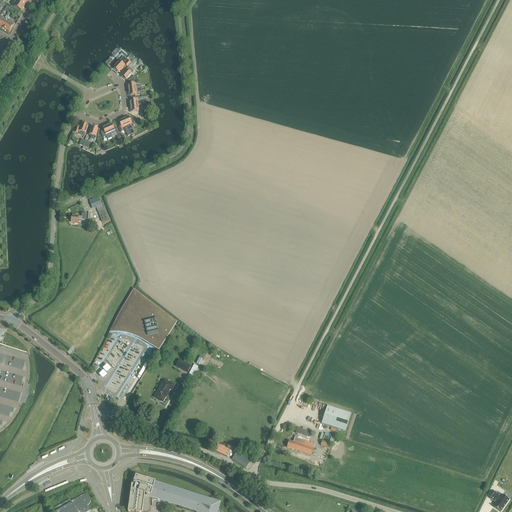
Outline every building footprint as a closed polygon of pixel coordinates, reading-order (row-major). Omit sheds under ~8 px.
[(22,10),(24,7),(15,2),(12,6),(21,11),(22,9),(22,10)] [(5,19),(0,26),(0,27),(2,28),(1,29),(4,31),(9,21),(11,19),(6,17),(5,19)] [(9,21),(4,31),(7,32),(8,32),(9,33),(12,29),(13,29),(16,25),(9,21)] [(14,44),(27,51),(30,46),(24,42),(17,39),(14,44)] [(39,60),(26,52),(23,57),(36,64),(39,60)] [(119,62),(113,68),(118,73),(120,71),(121,71),(123,69),(123,68),(125,66),(127,68),(131,64),(134,61),(133,59),(130,56),(126,60),(124,57),(119,62)] [(129,68),(122,76),(126,80),(133,72),(131,70),(134,66),(133,66),(137,61),(135,59),(134,61),(131,64),(128,68),(129,68)] [(141,92),(141,89),(128,91),(129,96),(130,96),(130,99),(135,98),(135,96),(136,95),(136,91),(138,91),(138,92),(141,92)] [(131,101),(129,101),(130,107),(143,105),(146,105),(148,105),(148,101),(143,102),(143,103),(140,103),(137,103),(137,100),(136,100),(135,98),(130,99),(131,101)] [(143,108),(143,105),(130,107),(131,112),(132,112),(132,115),(137,115),(137,112),(138,111),(138,107),(140,107),(140,108),(143,108)] [(124,119),(131,135),(134,134),(131,126),(130,127),(130,125),(135,123),(133,118),(129,119),(129,117),(124,119)] [(124,132),(122,128),(123,127),(128,137),(131,135),(124,119),(119,121),(121,127),(118,128),(121,133),(124,132)] [(75,131),(75,132),(78,133),(77,134),(82,136),(84,136),(85,135),(88,126),(81,124),(80,127),(79,128),(77,127),(75,131)] [(109,125),(107,126),(112,138),(116,136),(117,139),(121,138),(119,135),(118,132),(117,128),(114,130),(112,124),(109,125)] [(107,140),(112,138),(107,126),(104,127),(105,127),(102,128),(104,131),(101,132),(101,133),(103,138),(106,137),(107,140)] [(97,133),(98,130),(92,127),(89,136),(91,136),(91,138),(95,139),(97,133)] [(89,200),(90,203),(92,208),(101,205),(99,199),(98,196),(89,200)] [(103,208),(97,211),(102,222),(107,220),(103,208)] [(71,217),(71,223),(74,223),(74,224),(78,224),(78,222),(81,222),(81,221),(86,221),(86,214),(82,214),(82,218),(79,218),(79,217),(71,217)] [(170,333),(177,322),(133,289),(119,314),(112,326),(113,327),(121,332),(124,332),(126,333),(129,334),(131,334),(133,335),(136,336),(140,338),(142,339),(144,340),(146,341),(148,343),(151,345),(154,347),(155,347),(165,330),(170,333)] [(159,350),(170,333),(165,330),(155,347),(159,350)] [(179,360),(175,367),(187,373),(191,366),(179,360)] [(111,368),(107,364),(102,368),(106,372),(111,368)] [(194,365),(189,374),(193,376),(198,367),(194,365)] [(107,374),(103,370),(99,374),(103,378),(107,374)] [(163,402),(165,397),(166,397),(168,394),(168,393),(170,389),(172,390),(172,389),(173,387),(174,387),(174,386),(164,380),(154,397),(163,402)] [(327,406),(321,424),(345,432),(351,414),(327,406)] [(320,446),(327,448),(330,449),(331,444),(333,444),(335,439),(331,438),(324,436),(320,446)] [(302,441),(302,438),(299,437),(299,438),(298,438),(297,439),(295,438),(293,443),(289,441),(287,448),(311,456),(315,445),(302,441)] [(244,467),(248,460),(235,451),(230,458),(244,467)] [(147,502),(146,501),(147,501),(148,501),(148,500),(148,499),(147,498),(147,497),(147,495),(150,496),(164,501),(193,510),(194,511),(196,511),(199,511),(204,499),(167,487),(155,483),(155,482),(136,476),(134,480),(132,479),(131,485),(127,511),(148,511),(149,511),(150,510),(150,509),(150,505),(149,505),(148,504),(147,503),(147,502)] [(495,492),(490,499),(496,504),(493,508),(499,511),(500,511),(509,500),(502,495),(501,496),(495,492)] [(54,508),(55,511),(88,511),(90,511),(87,506),(88,506),(88,505),(89,505),(89,504),(90,504),(90,503),(90,502),(90,501),(90,500),(90,499),(90,498),(89,497),(88,496),(87,495),(86,495),(85,495),(84,495),(83,495),(82,495),(82,496),(71,502),(70,499),(54,508)] [(217,511),(216,511),(216,510),(217,510),(219,504),(204,499),(199,511),(217,511)] [(489,511),(495,504),(489,500),(480,511),(489,511)]
